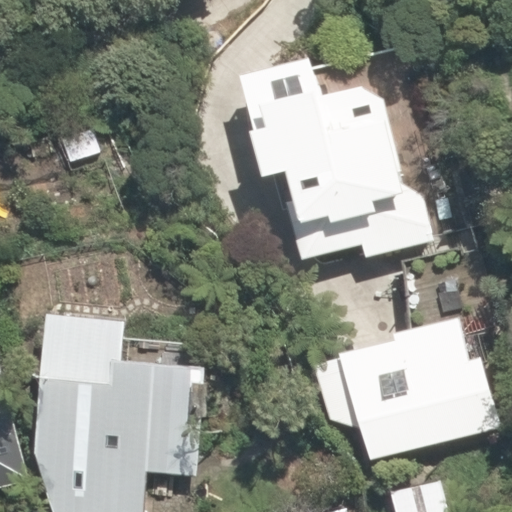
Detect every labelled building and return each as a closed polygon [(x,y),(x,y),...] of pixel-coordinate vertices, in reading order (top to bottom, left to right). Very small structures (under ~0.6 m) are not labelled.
[(396,109),(389,61),(304,75),(300,43),(231,54),(249,162),(276,158),(290,247),(359,237),(361,253),(441,240),(419,105),(396,109)] [(128,309),(41,302),(24,511),(152,511),(156,466),(196,470),(205,355),(125,349),(128,309)] [(465,355),(455,313),(308,348),(326,422),(351,416),(360,453),(505,418),(488,349),(465,355)] [(0,487),(23,482),(0,386),(0,487)] [(454,511),(442,466),(369,485),(376,511),(454,511)]
